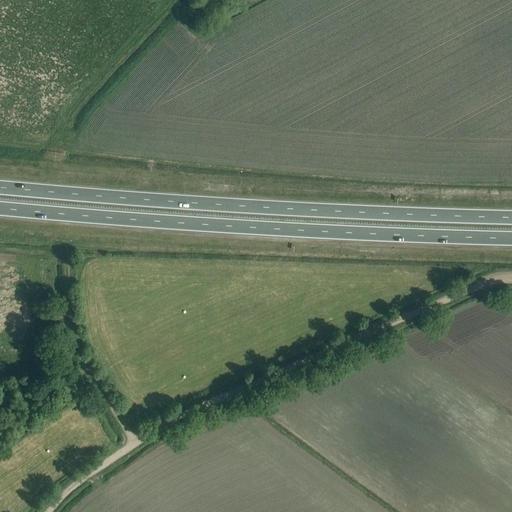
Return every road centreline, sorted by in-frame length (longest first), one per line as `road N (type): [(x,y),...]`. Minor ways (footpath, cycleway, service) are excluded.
road 1 (track): [(48,511),(167,423),(453,295),(511,280)]
road 2 (trunk): [(0,209),(511,239)]
road 3 (trunk): [(511,218),(0,188)]
road 4 (track): [(136,442),(68,325),(64,261)]
